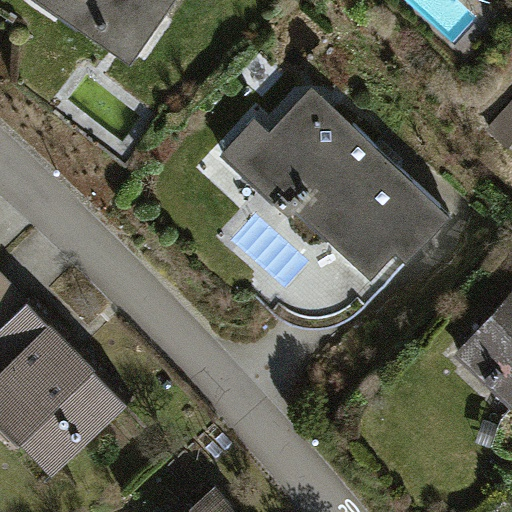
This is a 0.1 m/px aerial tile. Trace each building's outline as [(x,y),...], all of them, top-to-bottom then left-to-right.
[(35,0),(134,59),(169,0),(35,0)] [(457,214),(311,86),(274,128),(256,112),(217,156),(371,290),(403,254),(414,264),(457,214)] [(122,399),(0,266),(0,407),(51,464),(122,399)] [(511,295),(457,358),(511,407),(511,295)] [(238,511),(211,482),(177,511),(238,511)]
